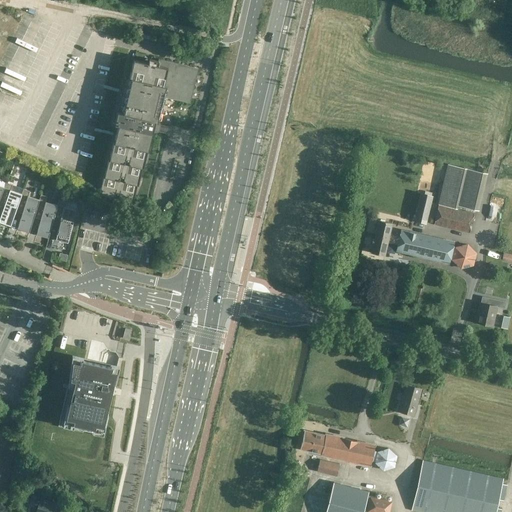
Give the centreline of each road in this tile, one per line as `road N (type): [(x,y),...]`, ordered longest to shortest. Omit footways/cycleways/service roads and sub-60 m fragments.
road 1 (secondary): [(214,298),(281,0)]
road 2 (unclassified): [(511,364),(214,298)]
road 3 (secondary): [(255,0),(187,292)]
road 4 (unclassified): [(121,511),(141,418),(152,289)]
road 5 (secondary): [(187,292),(156,469),(157,511)]
road 6 (secondary): [(159,511),(214,298)]
road 7 (track): [(399,511),(408,455),(362,430),(385,334)]
road 8 (unclassified): [(138,288),(65,288),(0,276)]
